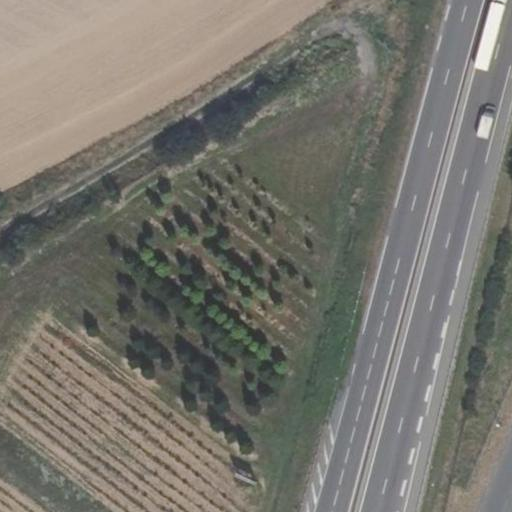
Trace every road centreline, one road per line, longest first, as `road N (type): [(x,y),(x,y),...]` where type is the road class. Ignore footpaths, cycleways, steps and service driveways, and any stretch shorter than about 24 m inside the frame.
road 1 (track): [(0,231),(328,32),(346,31),(362,51),(361,59),(72,222),(0,376)]
road 2 (primary): [(471,0),(333,511)]
road 3 (primary): [(380,511),(511,8)]
